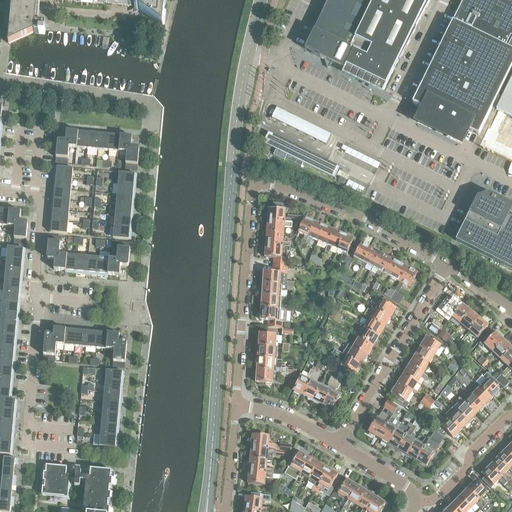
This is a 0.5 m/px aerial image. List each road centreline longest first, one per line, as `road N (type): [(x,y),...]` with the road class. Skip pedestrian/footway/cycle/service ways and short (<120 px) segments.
road 1 (tertiary): [(206,511),(235,130),(249,51)]
road 2 (residential): [(26,445),(39,301),(34,198)]
road 3 (residential): [(237,402),(251,191),(261,182)]
road 4 (residential): [(339,443),(443,268)]
road 5 (residential): [(443,268),(343,214),(261,182)]
road 6 (residential): [(414,504),(433,501),(471,463),(472,449),(511,416)]
road 7 (unclassified): [(390,122),(511,181)]
road 8 (unclassified): [(390,122),(446,0)]
